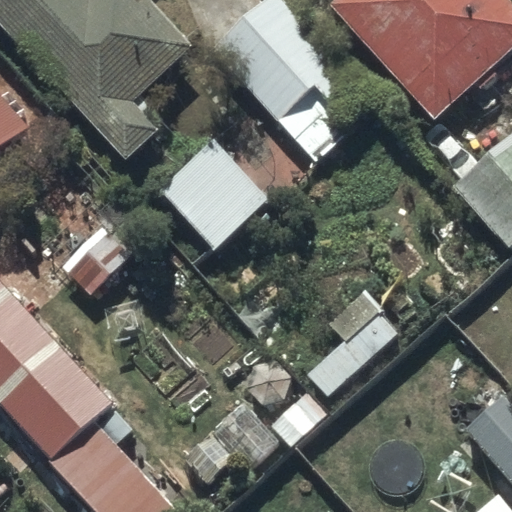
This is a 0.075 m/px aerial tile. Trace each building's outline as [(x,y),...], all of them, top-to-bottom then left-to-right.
[(0,0),(0,49),(129,186),(163,155),(137,128),(196,72),(128,0),(0,0)] [(348,0),(357,9),(337,28),(441,141),(511,76),(511,24),(489,0),(348,0)] [(277,9),(214,65),(313,176),(376,120),(277,9)] [(0,168),(32,139),(0,104),(0,168)] [(511,157),(458,205),(511,265),(511,157)] [(164,211),(216,268),(270,220),(217,162),(164,211)] [(344,270),(374,308),(407,281),(378,244),(344,270)] [(0,421),(53,478),(115,420),(0,298),(0,421)] [(347,356),(310,390),(328,410),(400,344),(366,307),(331,338),(347,356)] [(471,436),(511,483),(511,407),(508,404),(471,436)]
